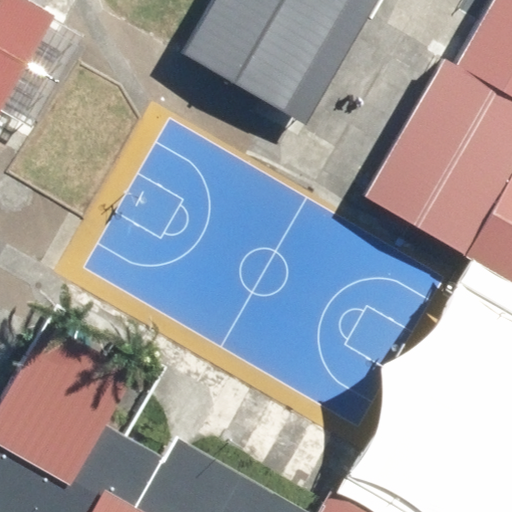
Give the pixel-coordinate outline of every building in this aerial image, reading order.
[(0,0),(0,111),(60,8),(45,0),(0,0)] [(195,0),(168,47),(271,107),(333,0),(195,0)] [(511,0),(491,0),(457,62),(511,94),(511,0)] [(439,51),(358,188),(462,254),(511,162),(511,94),(457,62),(439,51)] [(511,175),(465,256),(511,281),(511,175)] [(393,511),(327,474),(304,511),(275,511),(98,410),(122,369),(40,321),(0,390),(0,511),(393,511)]
